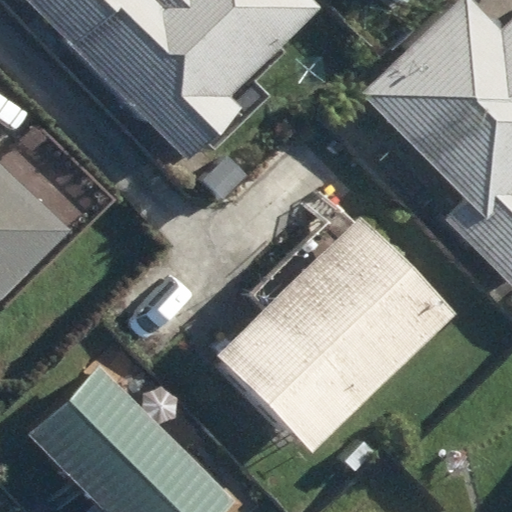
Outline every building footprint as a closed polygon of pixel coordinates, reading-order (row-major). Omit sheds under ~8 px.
[(1,0),(155,165),(212,113),(200,100),(295,11),(285,0),(1,0)] [(426,225),(491,297),(511,278),(511,4),(483,32),(454,0),(452,0),(346,96),(447,207),(426,225)] [(60,151),(28,178),(69,226),(101,199),(60,151)] [(185,185),(203,205),(229,179),(212,161),(185,185)] [(0,269),(38,235),(0,192),(0,269)] [(176,364),(265,459),(416,316),(344,240),(347,235),(324,211),(230,300),(237,306),(176,364)] [(220,511),(226,507),(105,372),(28,440),(92,511),(220,511)] [(352,441),(334,458),(346,471),(365,453),(352,441)]
